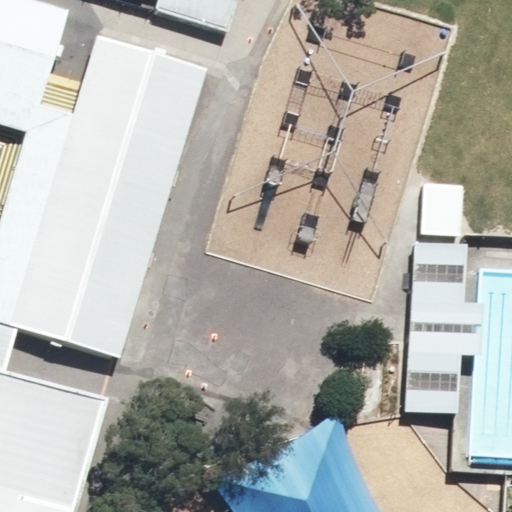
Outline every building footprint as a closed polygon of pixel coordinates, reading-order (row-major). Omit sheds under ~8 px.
[(53,10),(19,0),(0,0),(0,124),(20,131),(27,104),(53,10)] [(20,131),(0,196),(0,327),(7,330),(109,360),(194,69),(86,38),(64,116),(27,104),(20,131)] [(455,185),(416,183),(414,233),(452,235),(455,185)] [(457,243),(404,241),(396,413),(446,413),(457,243)] [(0,511),(62,511),(95,398),(0,372),(0,511)]
